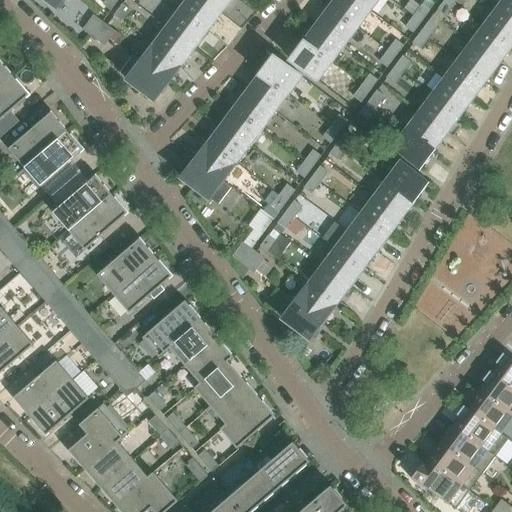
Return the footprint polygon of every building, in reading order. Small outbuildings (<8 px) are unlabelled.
[(46,0),(58,8),(63,0),(46,0)] [(111,11),(119,0),(107,0),(103,5),(111,11)] [(221,14),(201,0),(187,0),(180,10),(208,32),(221,14)] [(231,0),(201,0),(221,14),(231,0)] [(371,11),(355,0),(335,0),(330,8),(358,29),(371,11)] [(379,0),(355,0),(371,11),(379,0)] [(447,15),(455,4),(449,0),(445,0),(439,9),(447,15)] [(511,0),(505,0),(498,9),(511,19),(511,0)] [(122,21),(131,11),(123,5),(115,16),(122,21)] [(422,22),(430,11),(422,6),(414,17),(422,22)] [(358,29),(330,8),(317,25),(345,46),(358,29)] [(511,19),(498,9),(485,27),(511,46),(511,19)] [(208,32),(180,10),(167,28),(195,49),(208,32)] [(413,33),(422,22),(414,17),(406,28),(413,33)] [(429,39),(437,28),(429,22),(421,33),(429,39)] [(345,46),(317,25),(304,42),(332,64),(345,46)] [(511,47),(511,46),(485,27),(472,44),(500,64),(511,47)] [(195,49),(167,28),(154,45),(182,66),(195,49)] [(420,50),(429,39),(421,33),(413,44),(420,50)] [(396,57),(404,46),(396,40),(388,51),(396,57)] [(332,64),(304,42),(290,61),(318,82),(332,64)] [(500,64),(472,44),(459,61),(487,82),(500,64)] [(182,66),(154,45),(141,62),(169,84),(182,66)] [(387,68),(396,57),(388,51),(380,62),(387,68)] [(302,77),(274,56),(261,73),(289,94),(302,77)] [(403,74),(411,63),(403,57),(395,68),(403,74)] [(0,88),(14,77),(0,60),(0,88)] [(487,82),(459,61),(445,79),(473,99),(487,82)] [(169,84),(141,62),(135,71),(128,80),(156,101),(161,93),(162,93),(169,84)] [(394,85),(403,74),(395,68),(387,79),(394,85)] [(289,94),(261,73),(248,90),(277,111),(289,94)] [(370,92),(378,81),(370,75),(362,86),(370,92)] [(0,121),(11,112),(30,96),(14,77),(0,88),(0,121)] [(473,99),(445,79),(432,96),(461,116),(473,99)] [(361,103),(370,92),(362,86),(354,97),(361,103)] [(277,111),(248,90),(235,108),(264,129),(277,111)] [(377,108),(385,97),(377,91),(369,102),(377,108)] [(461,116),(432,96),(419,113),(448,134),(461,116)] [(368,119),(377,108),(369,102),(361,114),(368,119)] [(264,129),(235,108),(223,125),(251,146),(264,129)] [(25,168),(68,131),(52,113),(9,149),(25,168)] [(448,134),(419,113),(406,131),(435,151),(448,134)] [(339,133),(347,122),(340,116),(331,127),(339,133)] [(251,146),(223,125),(210,142),(238,163),(251,146)] [(331,144),(339,133),(331,127),(323,138),(331,144)] [(65,167),(84,150),(68,131),(25,168),(41,187),(65,167)] [(435,151),(406,131),(393,148),(421,169),(435,151)] [(346,149),(354,138),(347,132),(338,143),(346,149)] [(238,163),(210,142),(197,159),(225,181),(238,163)] [(338,160),(346,149),(338,143),(330,154),(338,160)] [(313,167),(321,156),(314,151),(305,162),(313,167)] [(225,181),(197,159),(188,170),(189,171),(183,179),(218,205),(232,188),(224,182),(225,181)] [(305,178),(313,167),(305,162),(297,173),(305,178)] [(429,183),(401,162),(388,180),(416,201),(429,183)] [(320,184),(328,173),(321,167),(312,178),(320,184)] [(70,231),(112,195),(96,176),(77,192),(53,213),(70,231)] [(312,195),(320,184),(312,178),(304,189),(312,195)] [(416,201),(388,180),(374,197),(403,218),(416,201)] [(287,202),(295,191),(288,185),(279,196),(287,202)] [(110,230),(129,213),(112,195),(70,231),(86,250),(110,230)] [(279,213),(287,202),(279,196),(271,207),(279,213)] [(403,218),(374,197),(362,214),(390,235),(403,218)] [(311,218),(308,212),(295,202),(287,213),(294,218),(304,226),(305,226),(311,218)] [(286,229),(294,218),(287,213),(278,224),(286,229)] [(0,240),(15,228),(2,214),(0,215),(0,240)] [(390,235),(362,214),(350,230),(378,251),(390,235)] [(296,237),(304,226),(294,218),(286,229),(296,237)] [(0,249),(8,259),(27,243),(15,228),(0,240),(0,249)] [(378,251),(350,230),(337,247),(365,268),(378,251)] [(268,253),(277,242),(269,236),(261,247),(268,253)] [(114,295),(157,258),(141,239),(122,255),(98,276),(114,295)] [(21,274),(40,257),(27,243),(8,259),(21,274)] [(246,256),(251,250),(243,244),(234,257),(241,262),(241,263),(246,256)] [(365,268),(337,247),(325,264),(353,285),(365,268)] [(264,259),(256,254),(251,250),(246,256),(259,266),(264,259)] [(259,266),(246,256),(241,263),(254,272),(256,270),(259,266)] [(33,288),(52,272),(40,257),(21,274),(33,288)] [(130,313),(173,276),(157,258),(114,295),(130,313)] [(353,285),(325,264),(312,281),(340,302),(353,285)] [(46,303),(65,286),(52,272),(33,288),(46,303)] [(340,302),(312,281),(299,298),(327,319),(340,302)] [(58,317),(77,301),(65,286),(46,303),(58,317)] [(317,332),(327,319),(299,298),(297,301),(289,295),(276,313),(311,340),(317,332)] [(71,332),(90,315),(77,301),(58,317),(71,332)] [(171,349),(203,320),(186,301),(167,317),(143,338),(160,358),(171,349)] [(0,341),(18,326),(2,307),(0,308),(0,341)] [(83,346),(102,330),(90,315),(71,332),(83,346)] [(186,366),(218,338),(203,320),(171,349),(186,366)] [(0,374),(34,345),(18,326),(0,341),(0,374)] [(96,361),(115,345),(102,330),(83,346),(96,361)] [(202,385),(229,362),(234,357),(218,338),(186,366),(201,384),(202,385)] [(108,375),(127,359),(115,345),(96,361),(108,375)] [(511,359),(504,353),(497,363),(502,367),(495,375),(511,387),(511,359)] [(121,390),(130,382),(140,374),(127,359),(108,375),(121,390)] [(33,414),(73,380),(57,361),(17,396),(33,414)] [(212,407),(244,380),(229,362),(202,385),(201,384),(195,388),(211,407),(212,407)] [(511,387),(495,375),(490,371),(483,381),(488,384),(482,393),(487,396),(511,415),(511,387)] [(137,390),(146,382),(140,374),(130,382),(137,390)] [(47,436),(90,399),(73,380),(33,414),(39,421),(36,423),(47,436)] [(222,430),(259,397),(244,380),(212,407),(211,407),(205,411),(222,430)] [(127,398),(137,390),(130,382),(121,390),(127,398)] [(165,403),(156,393),(155,392),(148,398),(158,409),(165,403)] [(511,417),(511,415),(487,396),(482,393),(470,409),(487,423),(500,433),(511,417)] [(238,449),(276,416),(259,397),(222,430),(238,449)] [(391,405),(384,398),(372,409),(380,416),(391,405)] [(118,442),(129,433),(105,404),(80,425),(88,435),(72,448),(69,451),(76,458),(86,470),(118,442)] [(500,433),(487,423),(470,409),(469,409),(464,406),(457,415),(463,419),(456,427),(496,457),(509,440),(500,433)] [(187,428),(176,416),(169,423),(180,435),(187,428)] [(168,430),(159,420),(152,426),(161,436),(168,430)] [(496,457),(456,427),(443,444),(483,474),(496,457)] [(197,440),(187,428),(180,435),(190,447),(197,440)] [(177,441),(168,430),(161,436),(170,447),(177,441)] [(102,488),(134,460),(118,442),(86,470),(102,488)] [(276,492),(307,465),(311,462),(294,442),(273,460),(269,455),(255,467),(260,472),(276,492)] [(483,474),(443,444),(430,462),(470,491),(483,474)] [(220,467),(208,453),(201,460),(212,473),(220,467)] [(117,506),(150,478),(149,477),(134,460),(102,488),(117,506)] [(208,477),(195,462),(188,468),(201,483),(208,477)] [(470,491),(430,462),(425,469),(422,466),(412,480),(426,491),(428,488),(456,510),(470,491)] [(241,511),(252,511),(276,492),(260,472),(243,487),(238,481),(225,493),(241,511)] [(166,511),(179,501),(171,492),(154,473),(149,477),(150,478),(117,506),(122,511),(147,511),(152,508),(154,511),(166,511)] [(341,511),(346,508),(349,506),(332,486),(302,511),(341,511)] [(241,511),(225,493),(213,504),(217,509),(213,511),(241,511)] [(511,511),(511,507),(502,500),(495,508),(500,511),(511,511)]
